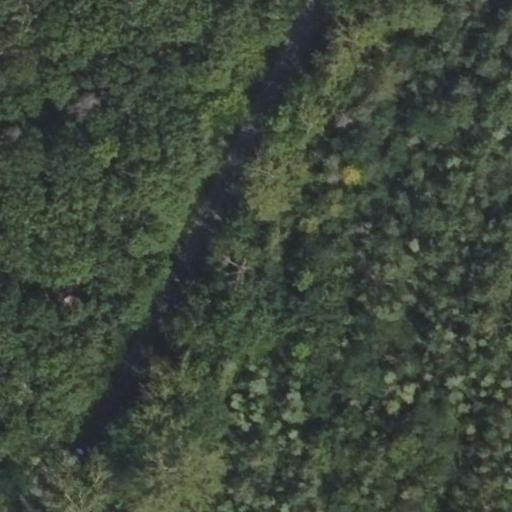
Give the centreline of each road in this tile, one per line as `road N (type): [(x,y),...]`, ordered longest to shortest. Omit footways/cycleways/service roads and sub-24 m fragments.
road 1 (tertiary): [(325,0),(115,405),(27,511)]
road 2 (track): [(63,0),(102,147),(92,209),(0,355)]
